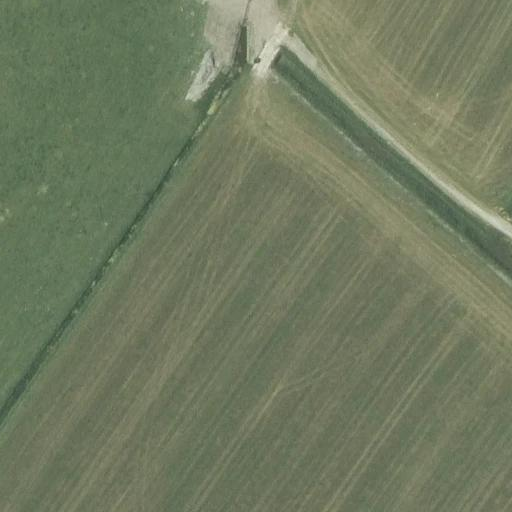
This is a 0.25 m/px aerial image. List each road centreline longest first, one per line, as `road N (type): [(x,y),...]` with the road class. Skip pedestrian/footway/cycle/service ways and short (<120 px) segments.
road 1 (track): [(215,0),(279,37),(511,237)]
road 2 (track): [(300,0),(227,133)]
